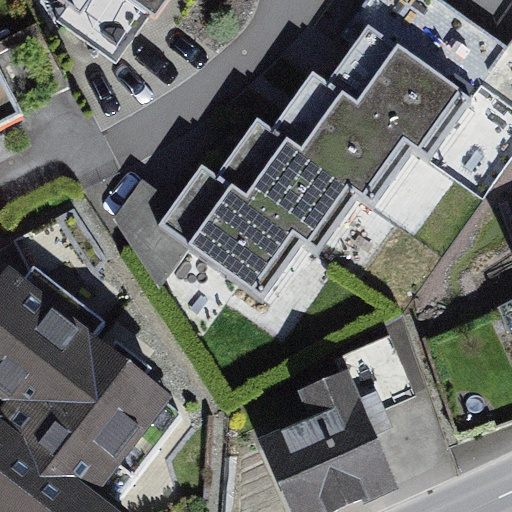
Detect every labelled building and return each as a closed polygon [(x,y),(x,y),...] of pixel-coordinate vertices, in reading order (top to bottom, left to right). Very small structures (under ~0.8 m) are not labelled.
[(120,77),(177,0),(38,0),(30,11),(120,77)] [(511,84),(405,0),(375,0),(347,35),(357,43),(459,123),(472,134),(511,84)] [(459,123),(357,43),(313,98),(404,170),(415,179),(459,123)] [(0,66),(0,203),(2,202),(0,197),(0,154),(27,141),(11,110),(46,92),(26,53),(0,66)] [(313,98),(302,89),(258,144),(347,215),(360,225),(404,170),(313,98)] [(258,144),(246,134),(202,189),(292,261),(303,270),(347,215),(258,144)] [(202,189),(190,180),(146,236),(248,316),(292,261),(202,189)] [(511,315),(511,279),(499,286),(511,315)] [(0,292),(0,511),(68,511),(64,508),(145,402),(0,292)] [(273,511),(353,511),(388,496),(338,389),(238,435),(273,511)]
